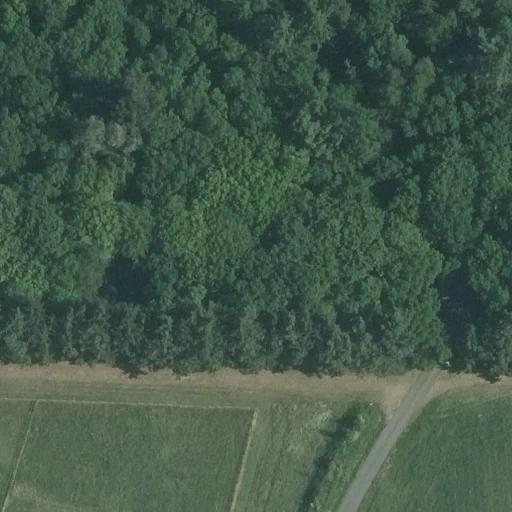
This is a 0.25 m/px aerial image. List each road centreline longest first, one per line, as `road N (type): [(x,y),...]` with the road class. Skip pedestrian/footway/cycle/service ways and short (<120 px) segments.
road 1 (unclassified): [(511,285),(0,269)]
road 2 (track): [(467,284),(459,323),(346,511)]
